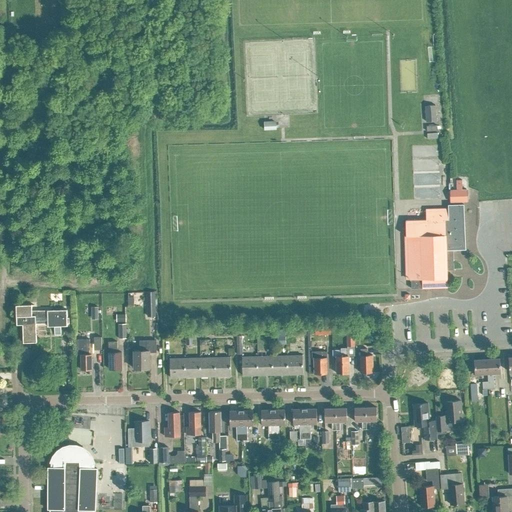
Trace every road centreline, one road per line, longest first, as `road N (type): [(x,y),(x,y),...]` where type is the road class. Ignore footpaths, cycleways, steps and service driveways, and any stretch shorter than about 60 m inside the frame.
road 1 (residential): [(25,511),(23,415),(35,401),(389,393)]
road 2 (residential): [(389,393),(387,350),(511,342)]
